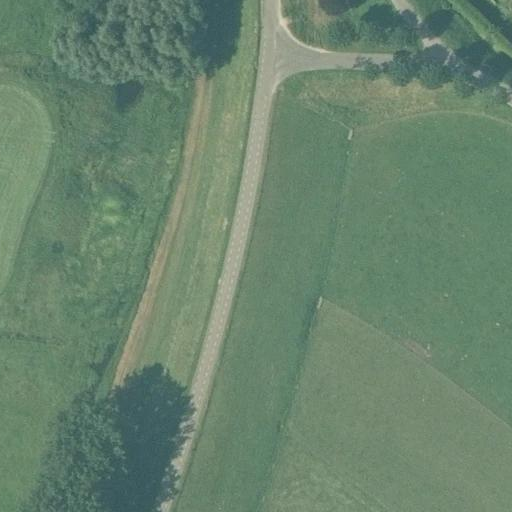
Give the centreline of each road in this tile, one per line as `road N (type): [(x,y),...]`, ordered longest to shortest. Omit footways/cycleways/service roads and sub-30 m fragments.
road 1 (unclassified): [(158,511),(225,296),(268,51)]
road 2 (unclassified): [(511,99),(439,72),(268,51)]
